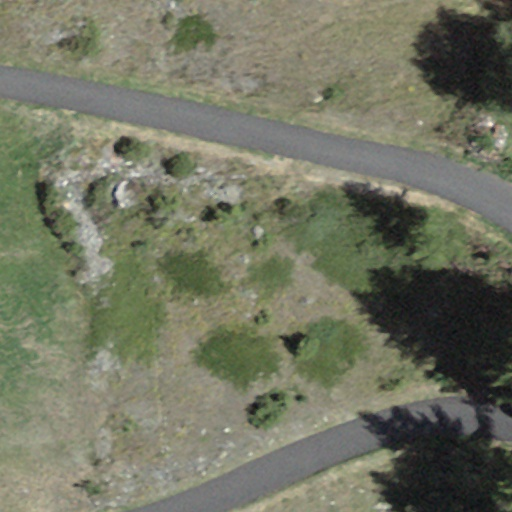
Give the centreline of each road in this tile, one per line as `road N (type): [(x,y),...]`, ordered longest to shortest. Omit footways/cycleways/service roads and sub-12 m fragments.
road 1 (unclassified): [(0,93),(171,125),(437,194),(511,238)]
road 2 (unclassified): [(511,430),(459,426),(339,442),(172,511)]
